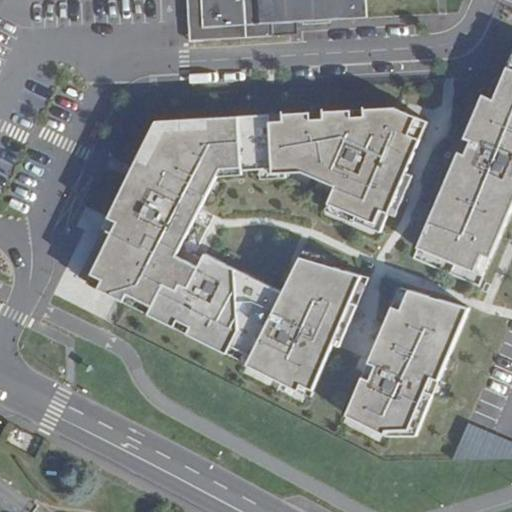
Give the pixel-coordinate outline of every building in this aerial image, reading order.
[(188,0),(191,42),(239,39),(300,35),(299,23),(254,26),(205,29),(203,0),(188,0)] [(203,0),(205,29),(254,26),(299,23),(368,19),(367,0),(203,0)] [(483,113),(418,268),(482,293),(511,222),(511,79),(495,117),(483,113)] [(310,399),(363,283),(301,268),(280,307),(177,265),(221,178),(308,177),(340,188),(329,216),(381,235),(439,117),(158,131),(87,292),(310,399)] [(405,306),(349,434),(389,457),(409,456),(469,330),(405,306)]
